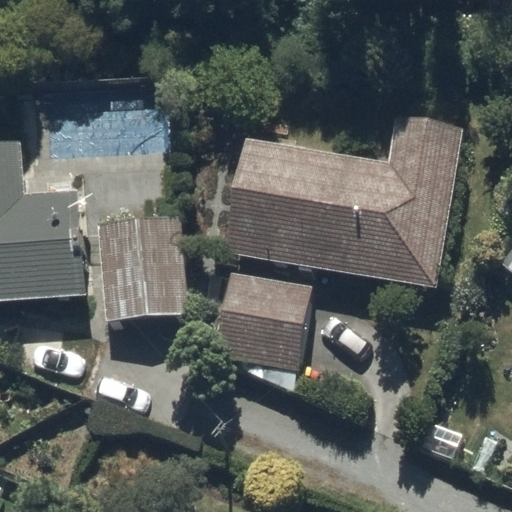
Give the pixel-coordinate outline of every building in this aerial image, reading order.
[(241,139),(221,253),(432,289),(459,129),(395,118),(387,164),(241,139)] [(0,300),(84,294),(76,192),(20,196),(16,143),(0,144),(0,300)] [(183,215),(100,221),(107,323),(190,317),(183,215)] [(511,274),(511,246),(498,262),(511,274)] [(311,287),(231,274),(217,359),(298,372),(311,287)]
